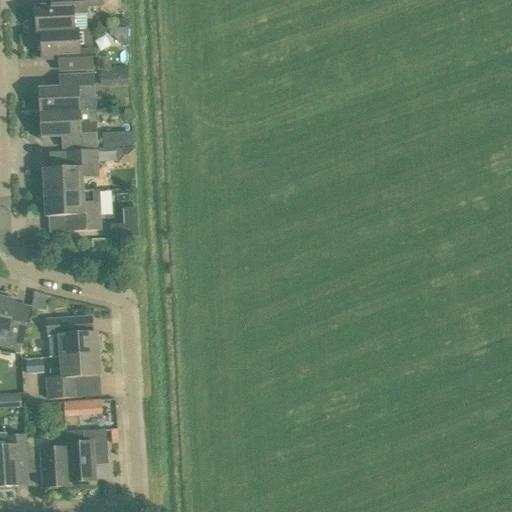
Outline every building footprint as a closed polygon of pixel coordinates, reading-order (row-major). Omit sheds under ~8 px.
[(35,7),(36,14),(33,17),(33,25),(36,28),(37,35),(41,35),(41,34),(86,32),(86,31),(86,16),(88,16),(87,8),(100,8),(99,0),(50,0),(50,7),(35,7)] [(128,19),(117,20),(117,29),(129,28),(128,19)] [(41,35),(41,40),(39,43),(39,52),(42,54),(43,60),(58,59),(59,73),(94,71),(92,57),(90,31),(86,31),(86,32),(41,34),(41,35)] [(40,90),(41,114),(79,112),(95,112),(94,100),(93,75),(74,76),(75,88),(40,90)] [(95,112),(79,112),(41,114),(42,138),(77,137),(78,148),(97,147),(95,123),(95,112)] [(44,171),(45,194),(83,192),(82,179),(98,178),(97,152),(70,153),(71,169),(44,171)] [(99,191),(83,192),(45,194),(46,218),(73,217),(73,232),(100,231),(99,203),(99,191)] [(138,238),(137,210),(125,210),(125,226),(111,227),(112,239),(138,238)] [(0,298),(0,350),(20,355),(30,308),(15,305),(15,302),(0,298)] [(97,333),(92,334),(73,335),(72,319),(46,321),(49,359),(60,358),(99,355),(98,354),(103,350),(102,339),(97,336),(97,333)] [(60,358),(61,370),(49,370),(50,378),(45,379),(46,402),(77,399),(76,379),(100,377),(99,355),(60,358)] [(0,410),(21,409),(21,395),(0,396),(0,410)] [(38,409),(29,409),(29,418),(38,418),(38,409)] [(66,433),(69,488),(70,488),(70,484),(95,482),(94,466),(108,465),(106,431),(83,432),(66,433)] [(43,489),(69,488),(66,433),(65,433),(66,449),(50,450),(50,438),(26,440),(28,464),(28,466),(42,465),(43,489)] [(28,464),(26,440),(26,436),(6,438),(6,434),(0,434),(0,487),(17,487),(16,465),(28,464)]
